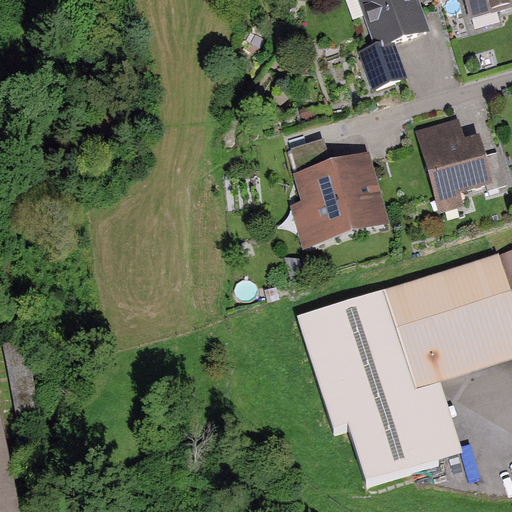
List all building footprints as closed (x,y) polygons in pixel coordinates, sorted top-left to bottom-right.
[(356,0),(374,52),(360,57),(372,91),(409,79),(399,49),(433,37),(420,0),(356,0)] [(511,0),(466,0),(472,21),(511,10),(511,0)] [(458,126),(419,138),(443,215),(465,208),(462,198),(491,189),(477,144),(465,148),(458,126)] [(326,148),(292,157),(305,208),(293,211),(304,252),(389,230),(370,158),(332,168),(326,148)] [(511,256),(296,319),(332,441),(351,435),(367,489),(463,461),(442,389),(511,369),(511,256)] [(16,511),(0,425),(0,511),(16,511)]
